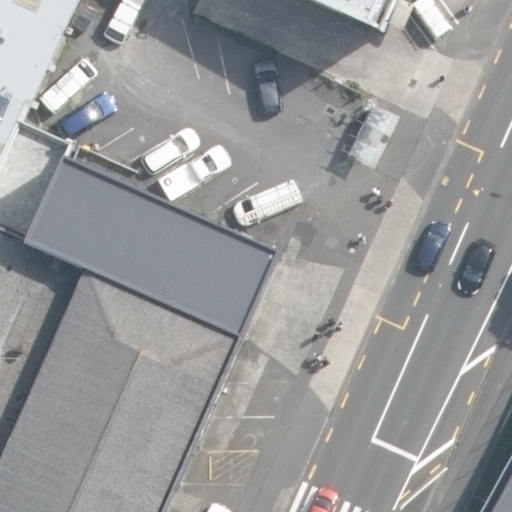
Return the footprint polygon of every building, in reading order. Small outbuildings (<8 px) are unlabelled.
[(72,0),(0,0),(0,226),(32,241),(70,145),(16,118),(72,0)] [(408,0),(319,0),(394,34),(408,0)] [(285,259),(70,145),(32,241),(247,339),(285,259)] [(32,241),(0,226),(0,511),(168,511),(247,339),(32,241)] [(511,511),(511,463),(484,511),(511,511)]
